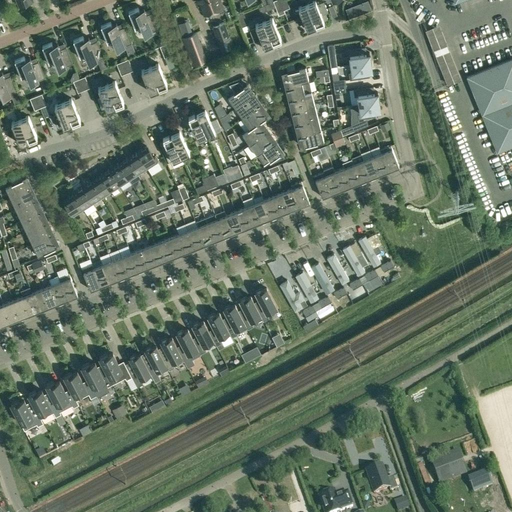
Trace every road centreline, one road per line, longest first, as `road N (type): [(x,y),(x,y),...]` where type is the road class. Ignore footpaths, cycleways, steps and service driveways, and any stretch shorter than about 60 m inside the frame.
road 1 (residential): [(0,362),(419,195),(413,174)]
road 2 (residential): [(413,174),(0,338)]
road 3 (residential): [(0,165),(98,135),(303,43),(384,29)]
road 4 (residential): [(169,511),(473,347)]
road 5 (unclassified): [(413,174),(384,29)]
